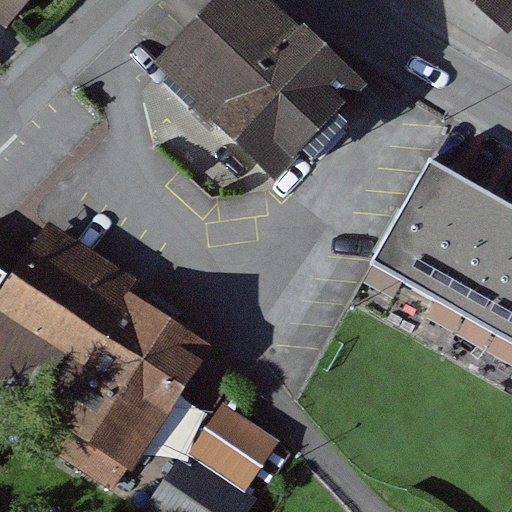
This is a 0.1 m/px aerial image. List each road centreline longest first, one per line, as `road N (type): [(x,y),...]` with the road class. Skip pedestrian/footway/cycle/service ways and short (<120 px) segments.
road 1 (residential): [(373,511),(261,391),(142,196),(110,71),(90,29)]
road 2 (residential): [(336,0),(511,104)]
road 3 (residential): [(90,29),(0,123)]
